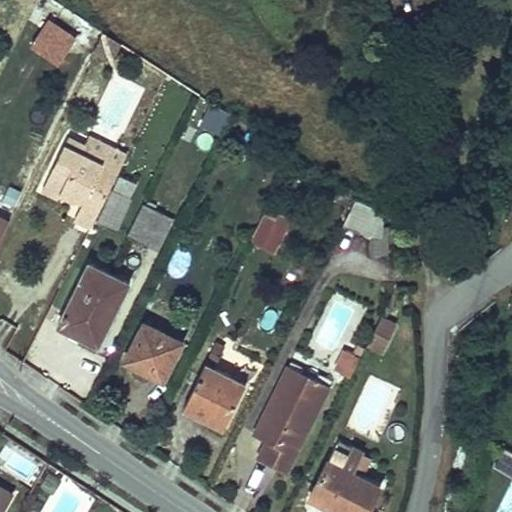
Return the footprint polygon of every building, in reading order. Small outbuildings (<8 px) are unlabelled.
[(49,17),(31,46),(60,65),(78,36),(49,17)] [(211,104),(201,124),(219,133),(229,113),(211,104)] [(68,139),(41,191),(58,200),(61,195),(82,205),(76,218),(90,226),(120,165),(105,158),(102,163),(81,153),(84,149),(68,139)] [(326,200),(350,212),(356,201),(358,198),(333,186),(326,200)] [(111,187),(95,220),(115,230),(130,196),(111,187)] [(356,201),(350,212),(344,225),(372,238),(372,259),(381,259),(382,213),(356,201)] [(127,236),(147,244),(157,222),(161,211),(143,203),(127,236)] [(270,208),(253,241),(274,251),(291,219),(270,208)] [(157,222),(147,244),(158,250),(168,227),(157,222)] [(88,260),(58,323),(98,343),(129,281),(88,260)] [(371,263),(369,276),(391,279),(392,266),(371,263)] [(383,314),(368,344),(382,350),(397,319),(383,312),(383,314)] [(144,323),(125,359),(162,379),(181,342),(144,323)] [(361,357),(365,350),(358,346),(354,353),(361,357)] [(213,350),(184,406),(202,416),(204,411),(227,422),(247,383),(215,366),(221,355),(213,350)] [(351,377),(361,357),(354,353),(348,350),(338,370),(351,377)] [(295,356),(289,366),(303,373),(308,363),(295,356)] [(289,366),(256,432),(269,439),(276,442),(268,459),(287,469),(332,379),(318,372),(315,379),(303,373),(289,366)] [(269,439),(261,455),(268,459),(276,442),(269,439)] [(365,511),(379,488),(361,478),(351,473),(361,452),(338,440),(308,494),(340,511),(365,511)] [(372,457),(361,452),(351,473),(361,478),(372,457)] [(0,511),(4,511),(14,496),(0,487),(0,511)]
